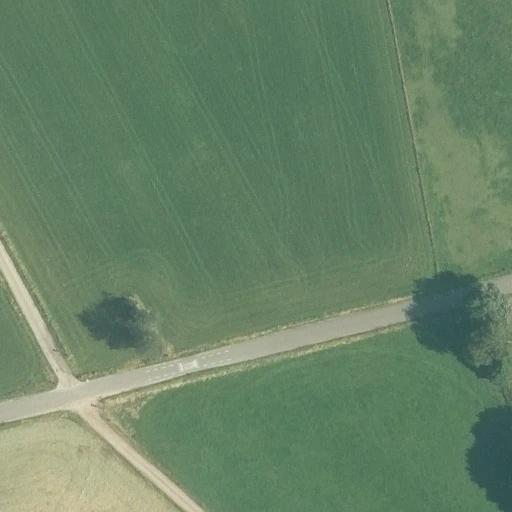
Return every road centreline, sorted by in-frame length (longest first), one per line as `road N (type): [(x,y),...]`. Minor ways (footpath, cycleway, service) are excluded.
road 1 (unclassified): [(0,414),(511,286)]
road 2 (track): [(74,395),(201,511)]
road 3 (track): [(74,395),(0,258)]
